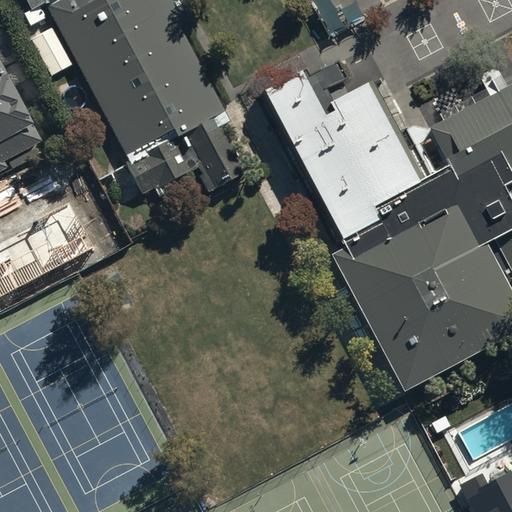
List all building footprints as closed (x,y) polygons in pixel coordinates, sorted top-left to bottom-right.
[(50,0),(25,0),(31,10),(44,3),(50,0)] [(50,0),(44,3),(142,194),(194,167),(206,191),(243,172),(219,125),(227,121),(175,20),(179,17),(170,0),(50,0)] [(0,167),(5,165),(2,159),(39,139),(0,64),(0,167)] [(375,202),(421,179),(371,82),(321,107),(302,70),(264,90),(341,240),(383,218),(375,202)] [(383,218),(341,240),(330,245),(402,385),(511,328),(511,199),(503,183),(511,178),(511,174),(507,165),(511,162),(511,79),(428,123),(449,165),(421,179),(375,202),(383,218)] [(0,299),(84,256),(85,205),(42,206),(42,253),(0,257),(0,299)] [(502,511),(492,491),(462,506),(465,511),(502,511)]
